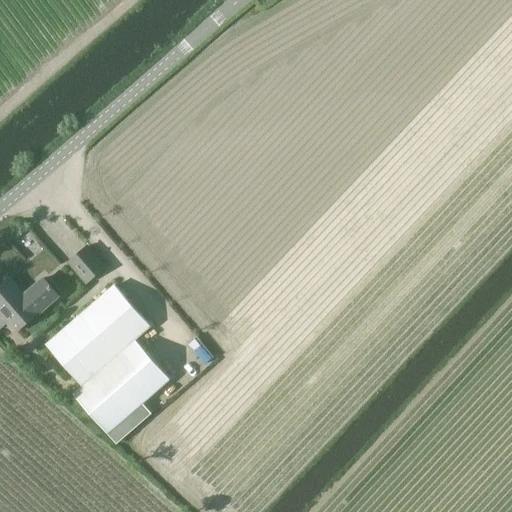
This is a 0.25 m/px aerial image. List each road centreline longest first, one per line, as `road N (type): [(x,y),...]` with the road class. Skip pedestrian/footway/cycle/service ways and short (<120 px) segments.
road 1 (unclassified): [(0,208),(239,0)]
road 2 (track): [(290,0),(55,189)]
